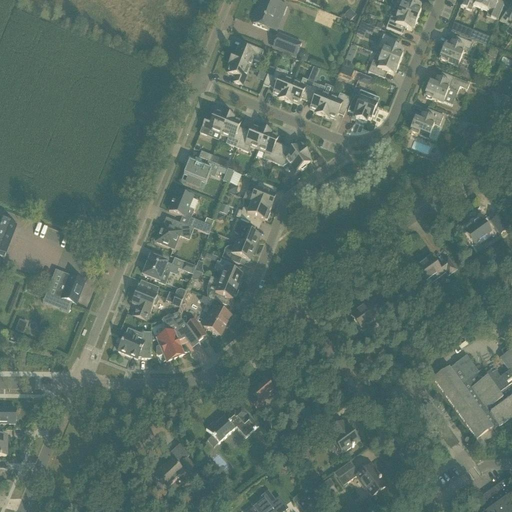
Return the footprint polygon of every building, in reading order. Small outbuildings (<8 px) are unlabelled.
[(271,0),(263,0),(253,25),(268,32),(276,14),(283,16),(287,7),(279,4),(280,3),(271,0)] [(398,13),(417,20),(421,12),(420,12),(421,8),(415,5),(416,0),(397,0),(397,3),(401,5),(398,13)] [(463,0),(460,8),(471,13),(473,8),(480,11),(484,0),(463,0)] [(486,19),(497,23),(503,7),(497,4),(499,0),(484,0),(480,11),(488,14),(486,19)] [(511,25),(511,10),(509,8),(499,23),(509,30),(511,25)] [(316,23),(327,28),(331,17),(320,12),(316,23)] [(386,30),(402,36),(405,30),(411,33),(413,28),(414,29),(417,20),(398,13),(395,20),(390,18),(386,30)] [(361,23),(358,30),(366,33),(372,36),(375,28),(361,23)] [(454,25),(450,34),(459,37),(462,28),(454,25)] [(380,57),(399,65),(403,57),(402,56),(403,52),(397,50),(399,43),(383,37),(378,48),(383,50),(380,57)] [(353,38),(351,45),(358,48),(361,41),(353,38)] [(446,64),(457,68),(463,55),(468,57),(473,45),(456,39),(454,45),(449,43),(447,48),(444,46),(439,61),(441,62),(440,63),(446,65),(446,64)] [(301,45),(287,40),(281,54),(295,60),(301,45)] [(232,61),(249,68),(252,61),(259,64),(263,53),(245,45),(243,51),(238,49),(235,56),(233,55),(232,58),(233,59),(232,61)] [(300,54),(299,58),(300,62),(304,63),(307,61),(308,58),(307,54),(303,53),(300,54)] [(368,74),(384,81),(387,74),(393,77),(395,73),(396,73),(399,65),(380,57),(377,65),(372,63),(368,74)] [(234,84),(242,87),(249,68),(232,61),(231,61),(228,68),(230,69),(227,75),(232,77),(232,78),(236,79),(234,84)] [(342,67),(349,70),(352,63),(345,61),(342,67)] [(267,76),(273,78),(276,71),(270,68),(267,76)] [(308,82),(314,83),(317,70),(311,69),(308,82)] [(278,100),(280,101),(288,83),(285,81),(287,75),(276,70),(273,79),(269,88),(275,91),(273,96),(279,98),(278,100)] [(443,105),(448,91),(457,95),(459,89),(466,92),(469,86),(441,75),(439,81),(435,79),(433,84),(430,82),(424,97),(426,98),(426,99),(431,101),(432,100),(443,105)] [(262,87),(268,90),(269,88),(273,79),(267,76),(262,87)] [(502,97),(509,100),(511,96),(511,77),(510,77),(502,97)] [(292,104),(298,106),(300,101),(303,102),(310,84),(302,81),(300,87),(288,83),(280,101),(291,105),(292,104)] [(315,115),(320,117),(328,99),(322,96),(324,90),(310,84),(303,102),(312,106),(310,111),(316,113),(315,115)] [(364,124),(366,125),(367,121),(370,122),(372,118),(374,118),(377,112),(375,111),(377,107),(366,103),(369,96),(360,92),(357,99),(355,98),(353,102),(352,102),(347,113),(354,115),(352,119),(357,121),(359,123),(362,124),(364,124)] [(329,119),(335,121),(337,116),(343,118),(350,100),(339,96),(337,102),(328,99),(320,117),(328,120),(329,119)] [(417,136),(428,141),(434,127),(439,129),(443,118),(427,111),(424,117),(420,115),(418,120),(415,119),(409,133),(411,134),(411,135),(416,137),(417,136)] [(221,136),(228,119),(229,118),(222,115),(221,117),(215,114),(213,119),(212,119),(210,123),(206,121),(200,135),(206,138),(208,131),(221,136)] [(226,146),(237,150),(244,132),(238,130),(240,125),(234,122),(235,120),(231,119),(231,120),(228,119),(221,136),(228,139),(226,146)] [(237,150),(248,154),(250,148),(257,151),(264,133),(262,132),(262,131),(259,130),(258,132),(252,129),(250,134),(244,132),(237,150)] [(263,161),(274,165),(281,147),(275,145),(277,140),(271,137),(272,135),(265,132),(264,133),(257,151),(265,154),(263,161)] [(288,164),(295,174),(299,172),(300,171),(301,173),(307,169),(305,167),(310,164),(308,161),(310,160),(301,149),(297,152),(296,149),(292,151),(281,147),(274,165),(282,168),(288,164)] [(198,159),(209,164),(212,158),(201,153),(198,159)] [(212,158),(209,164),(215,166),(218,160),(212,158)] [(205,169),(188,163),(183,176),(188,178),(186,184),(198,189),(200,185),(205,187),(209,177),(210,178),(214,180),(218,170),(219,168),(208,163),(207,165),(205,169)] [(222,183),(229,186),(234,174),(227,171),(222,183)] [(250,186),(247,193),(253,196),(250,203),(270,211),(275,199),(263,194),(264,192),(265,189),(266,187),(252,181),(250,186)] [(230,186),(227,193),(234,197),(238,189),(230,186)] [(176,194),(168,213),(177,217),(190,222),(190,220),(194,213),(188,210),(192,200),(185,197),(176,194)] [(236,219),(250,224),(253,219),(264,223),(265,221),(267,222),(270,214),(268,214),(269,211),(270,212),(270,211),(243,200),(243,201),(251,204),(249,210),(243,209),(241,213),(238,212),(236,219)] [(221,206),(218,213),(227,217),(230,209),(221,206)] [(481,221),(464,233),(469,242),(474,247),(481,241),(485,239),(488,244),(500,235),(501,236),(509,230),(506,225),(500,217),(491,224),(492,225),(486,229),(481,221)] [(0,220),(0,265),(1,266),(17,227),(15,226),(16,224),(6,220),(5,222),(0,220)] [(193,231),(208,237),(212,228),(211,228),(214,223),(206,220),(204,225),(193,221),(190,229),(193,231)] [(237,244),(256,252),(259,245),(257,245),(259,239),(251,236),(254,229),(237,222),(234,230),(234,232),(235,234),(236,235),(239,237),(237,244)] [(156,244),(173,251),(179,235),(190,239),(193,231),(190,229),(175,223),(172,230),(163,227),(159,236),(157,235),(155,241),(157,241),(156,244)] [(207,241),(210,243),(211,242),(212,241),(214,240),(216,236),(210,234),(207,241)] [(222,259),(239,266),(241,260),(249,264),(253,254),(255,255),(256,252),(237,244),(234,250),(230,249),(227,249),(225,251),(222,259)] [(145,270),(142,277),(152,281),(158,283),(161,275),(168,277),(170,274),(175,276),(178,269),(167,265),(159,262),(150,258),(147,265),(146,264),(144,269),(145,270)] [(412,287),(417,294),(446,274),(448,277),(455,272),(447,261),(437,269),(430,258),(416,268),(418,270),(411,275),(417,282),(415,284),(412,287)] [(217,263),(214,270),(218,273),(214,280),(220,283),(239,290),(239,289),(242,283),(240,282),(238,281),(240,277),(231,273),(233,267),(220,261),(219,264),(217,263)] [(194,273),(194,272),(196,268),(185,264),(181,272),(193,276),(194,273)] [(71,305),(76,306),(84,284),(63,276),(55,298),(67,303),(71,305)] [(210,294),(208,300),(215,303),(218,296),(232,302),(234,297),(236,298),(238,291),(239,291),(239,290),(220,283),(214,280),(210,279),(208,286),(215,289),(213,295),(210,294)] [(498,288),(488,289),(488,298),(498,298),(498,288)] [(132,318),(146,324),(150,313),(151,313),(153,307),(155,308),(156,307),(159,301),(158,300),(156,299),(157,298),(137,290),(135,297),(132,297),(131,301),(132,303),(131,306),(137,308),(132,318)] [(176,292),(175,296),(183,300),(186,293),(180,291),(176,292)] [(172,306),(179,309),(183,300),(175,297),(169,295),(166,303),(172,305),(172,306)] [(350,316),(363,333),(392,312),(385,301),(374,309),(369,302),(350,316)] [(67,303),(63,313),(67,315),(71,305),(67,303)] [(208,321),(203,329),(212,334),(212,335),(216,338),(218,337),(220,338),(227,326),(228,326),(232,319),(224,314),(214,309),(214,310),(208,321)] [(502,310),(497,313),(501,319),(506,315),(502,310)] [(157,349),(157,356),(158,357),(163,355),(167,363),(183,356),(177,342),(184,339),(184,338),(185,338),(185,337),(185,336),(184,336),(182,332),(187,329),(186,327),(177,315),(162,321),(163,322),(168,336),(164,337),(157,340),(160,348),(157,349)] [(19,321),(15,332),(23,335),(27,324),(19,321)] [(187,329),(198,343),(206,337),(200,329),(194,321),(186,327),(187,329)] [(118,352),(118,353),(137,361),(138,359),(141,360),(141,361),(151,361),(151,353),(151,343),(151,334),(142,334),(142,340),(141,343),(134,340),(124,337),(121,346),(120,346),(119,347),(118,347),(118,348),(118,349),(118,350),(118,351),(118,352)] [(433,381),(477,441),(492,430),(493,432),(511,418),(511,343),(509,346),(509,347),(501,353),(504,357),(500,360),(509,373),(500,380),(495,372),(492,374),(491,372),(485,376),(482,372),(478,374),(467,358),(449,371),(446,367),(439,371),(441,375),(433,381)] [(250,404),(257,412),(265,406),(263,404),(274,395),(276,398),(278,397),(265,381),(251,393),(256,399),(250,404)] [(437,414),(430,404),(421,411),(428,421),(437,414)] [(282,407),(281,408),(288,416),(292,413),(285,405),(282,407)] [(213,425),(206,431),(212,438),(207,442),(208,443),(214,449),(218,446),(236,430),(245,440),(258,428),(249,418),(244,422),(242,419),(246,415),(241,409),(236,414),(234,412),(227,419),(228,419),(226,421),(224,419),(215,427),(213,425)] [(0,410),(0,425),(15,426),(15,424),(15,423),(16,422),(16,421),(16,420),(15,419),(15,418),(15,411),(0,410)] [(312,427),(318,436),(332,426),(325,417),(312,427)] [(334,430),(329,433),(335,440),(332,442),(342,455),(351,449),(359,443),(357,441),(358,440),(355,437),(354,437),(349,429),(347,431),(342,424),(334,430)] [(294,462),(305,475),(313,468),(307,460),(310,458),(306,452),(303,455),(300,450),(292,456),(296,461),(294,462)] [(283,451),(273,458),(278,464),(288,457),(283,451)] [(152,477),(165,491),(184,473),(183,472),(186,469),(194,478),(199,473),(186,459),(180,465),(181,465),(178,468),(172,462),(162,472),(160,470),(152,477)] [(289,460),(280,466),(283,470),(288,467),(290,471),(294,468),(289,460)] [(357,478),(371,499),(385,489),(375,475),(376,474),(371,467),(359,476),(354,469),(337,481),(343,488),(357,478)] [(471,507),(474,511),(511,511),(511,489),(506,482),(471,507)] [(302,499),(309,509),(319,501),(311,491),(302,499)] [(286,511),(288,511),(278,499),(274,502),(268,493),(261,499),(263,501),(253,509),(254,511),(286,511)]
